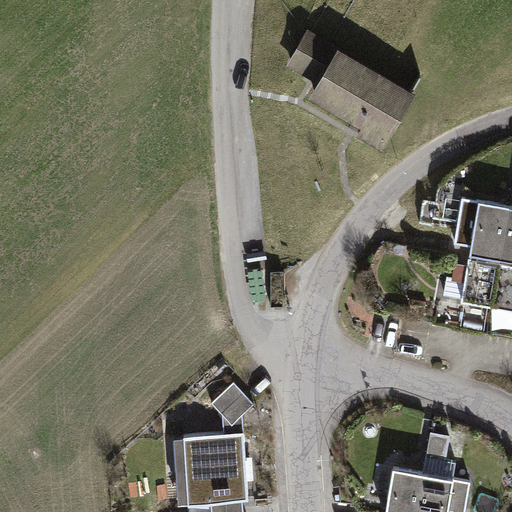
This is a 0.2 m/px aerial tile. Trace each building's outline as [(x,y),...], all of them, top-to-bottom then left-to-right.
[(323,80),(315,93),(364,121),(359,130),(380,142),(409,92),(308,33),(291,61),(323,80)] [(511,189),(504,188),(502,195),(510,196),(511,189)] [(509,204),(462,196),(455,240),(472,243),(471,249),(500,254),(509,204)] [(511,204),(509,204),(500,254),(511,256),(511,204)] [(499,262),(457,255),(453,277),(448,276),(445,293),(462,296),(462,298),(492,303),(499,262)] [(511,264),(499,262),(492,303),(511,306),(511,264)] [(184,433),(187,473),(247,469),(242,413),(254,402),(234,381),(212,401),(223,412),(224,430),(184,433)] [(424,471),(416,511),(464,511),(471,479),(454,476),(457,460),(441,457),(445,437),(430,434),(424,471)] [(394,466),(385,511),(416,511),(424,471),(394,466)] [(187,473),(189,500),(211,499),(212,511),(216,511),(243,510),(242,496),(248,496),(247,469),(187,473)] [(212,511),(211,499),(189,500),(189,511),(243,511),(243,510),(216,511),(212,511)]
